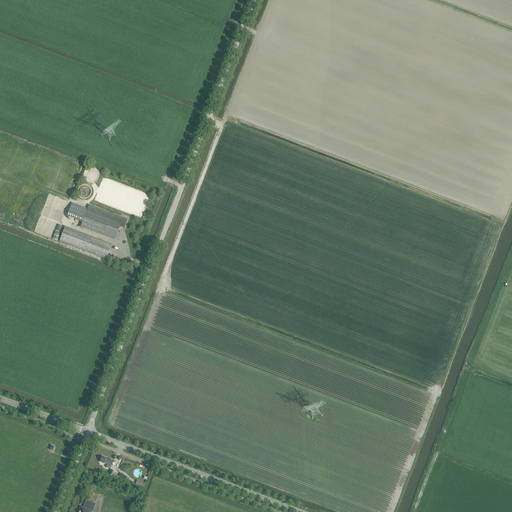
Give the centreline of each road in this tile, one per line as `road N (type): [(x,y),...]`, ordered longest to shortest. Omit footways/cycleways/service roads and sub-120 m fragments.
road 1 (unclassified): [(88,431),(254,0)]
road 2 (tertiary): [(300,511),(88,431)]
